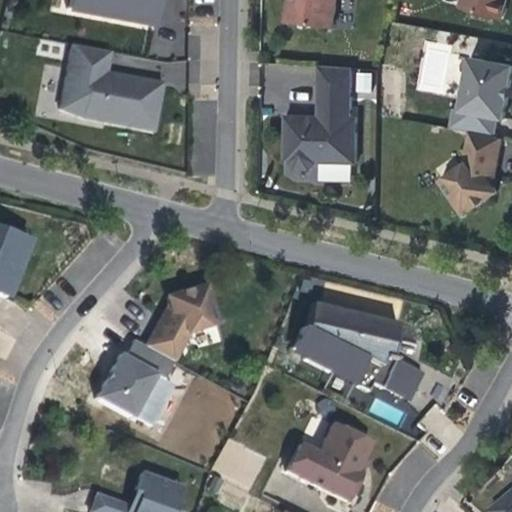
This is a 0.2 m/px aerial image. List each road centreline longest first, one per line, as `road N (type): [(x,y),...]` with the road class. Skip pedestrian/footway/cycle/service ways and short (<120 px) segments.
road 1 (residential): [(0,463),(39,368),(136,250),(152,209)]
road 2 (residential): [(227,228),(511,305)]
road 3 (residential): [(233,0),(227,228)]
road 4 (residential): [(414,511),(462,454),(511,371)]
road 5 (residential): [(0,168),(152,209)]
